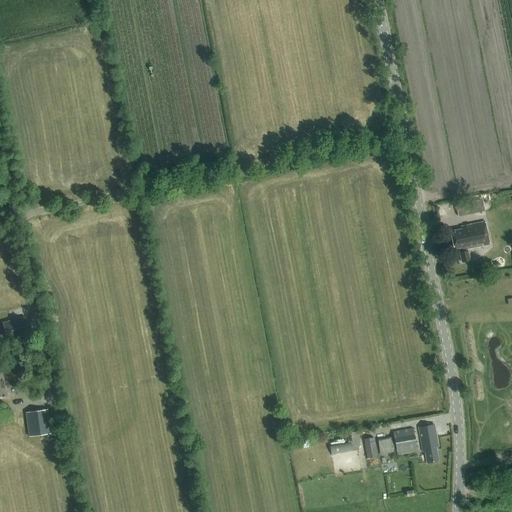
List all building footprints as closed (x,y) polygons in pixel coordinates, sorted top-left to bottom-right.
[(457,204),(458,214),(483,211),(482,203),(474,204),(474,202),(457,204)] [(467,249),(489,244),(484,222),(461,227),(462,229),(450,231),(454,249),(459,248),(460,253),(459,253),(461,262),(469,261),(467,249)] [(25,317),(2,322),(6,341),(29,335),(25,317)] [(25,412),(28,436),(51,433),(48,409),(25,412)] [(427,463),(438,461),(436,446),(438,446),(434,424),(418,427),(423,452),(425,451),(427,463)] [(393,432),(397,455),(417,451),(413,428),(393,432)] [(330,446),(331,454),(358,450),(359,440),(358,431),(346,433),(348,443),(330,446)] [(374,437),(363,439),(367,459),(377,457),(374,437)] [(385,472),(393,472),(393,462),(384,463),(385,472)]
